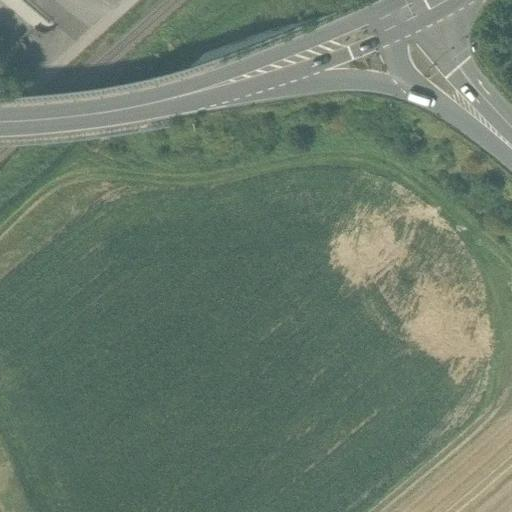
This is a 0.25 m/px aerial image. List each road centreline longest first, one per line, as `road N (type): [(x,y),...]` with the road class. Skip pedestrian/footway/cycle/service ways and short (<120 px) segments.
road 1 (primary): [(256,70),(87,108),(0,113)]
road 2 (primary): [(256,70),(367,70),(430,78),(473,94)]
road 3 (track): [(375,511),(511,396)]
road 4 (primary): [(402,8),(256,70)]
road 5 (unclassified): [(133,0),(17,104)]
